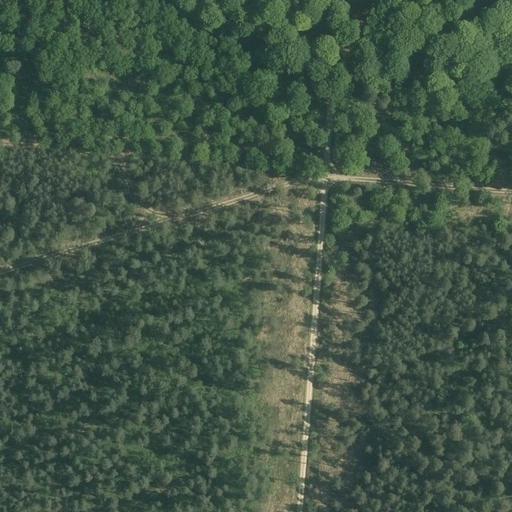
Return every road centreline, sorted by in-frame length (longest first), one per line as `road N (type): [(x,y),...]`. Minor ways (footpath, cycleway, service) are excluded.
road 1 (track): [(511,193),(325,172),(0,272)]
road 2 (track): [(297,511),(340,0)]
road 3 (track): [(0,146),(99,155),(128,178),(139,210),(171,220)]
